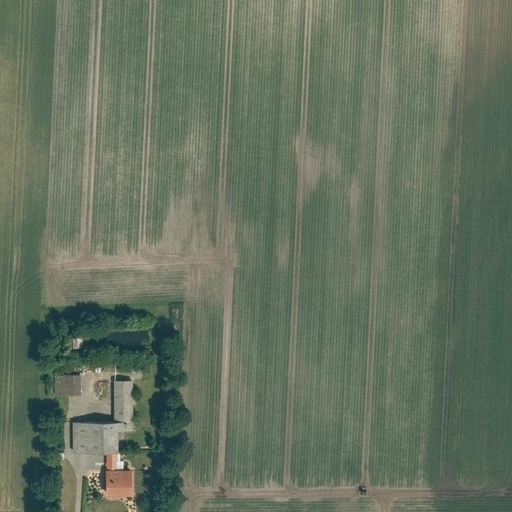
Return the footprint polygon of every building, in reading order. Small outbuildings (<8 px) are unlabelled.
[(75,348),(90,347),(89,336),(75,337),(75,348)] [(56,374),(56,394),(82,394),(82,374),(56,374)] [(135,418),(135,379),(116,379),(116,418),(135,418)] [(75,420),(75,449),(108,449),(108,420),(75,420)] [(108,467),(119,467),(119,451),(108,451),(108,467)] [(104,494),(130,494),(130,469),(104,469),(104,494)]
